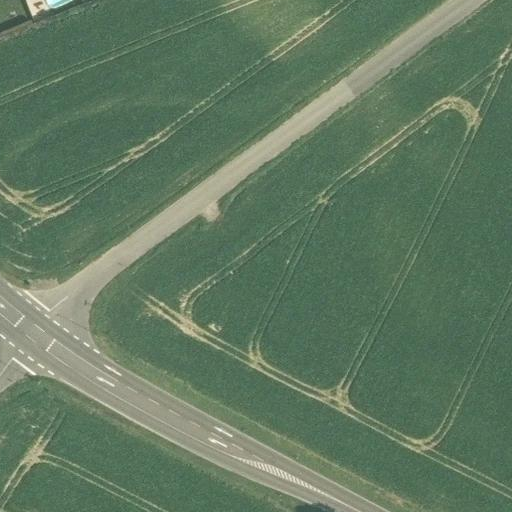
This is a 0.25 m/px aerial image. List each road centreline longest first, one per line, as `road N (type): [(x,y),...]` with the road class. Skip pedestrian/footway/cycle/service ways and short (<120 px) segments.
road 1 (unclassified): [(23,329),(470,0)]
road 2 (secondary): [(351,511),(126,395),(23,329)]
